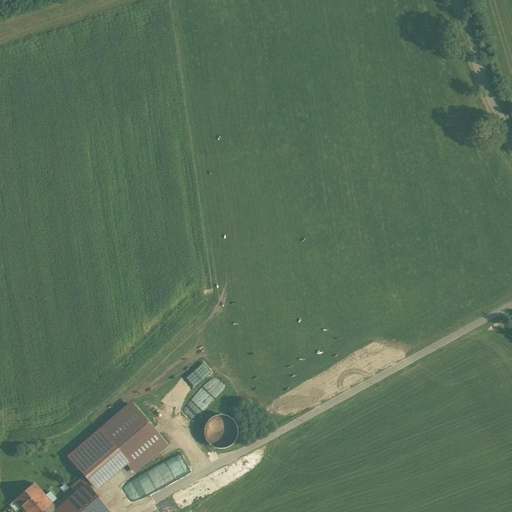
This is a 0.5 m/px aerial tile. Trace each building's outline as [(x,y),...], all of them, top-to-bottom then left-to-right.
[(216,376),(198,391),(206,401),(224,386),(216,376)] [(96,434),(68,457),(95,488),(126,462),(134,471),(165,445),(130,404),(96,434)] [(205,438),(208,443),(212,447),(218,449),(224,448),(229,446),(234,442),(236,437),(237,431),(235,425),(232,421),(228,417),(223,416),(218,416),(213,417),(208,421),(205,426),(203,432),(205,438)] [(76,494),(55,511),(108,511),(109,511),(81,480),(72,489),(76,494)] [(55,511),(57,510),(34,484),(14,501),(24,511),(55,511)]
